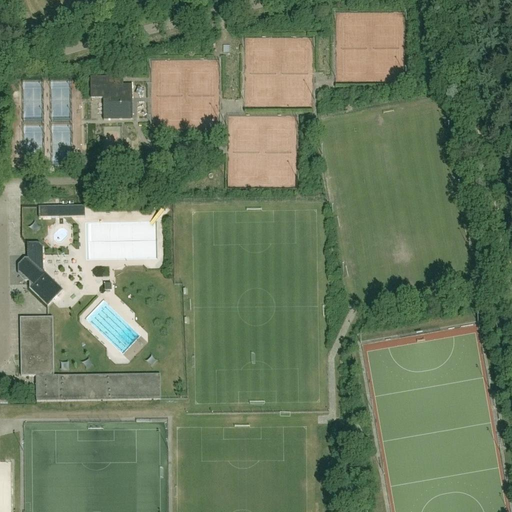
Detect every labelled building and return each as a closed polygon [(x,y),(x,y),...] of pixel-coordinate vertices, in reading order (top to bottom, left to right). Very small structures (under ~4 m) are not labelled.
[(109,74),(109,78),(91,78),(91,99),(103,99),(103,121),(131,121),(131,103),(132,103),(132,86),(124,86),(124,78),(123,78),(123,74),(109,74)] [(85,218),(85,207),(51,207),(39,208),(39,219),(43,219),(51,219),(56,218),(64,218),(71,218),(85,218)] [(40,244),(37,244),(27,244),(28,260),(25,260),(20,267),(20,275),(26,281),(29,281),(29,289),(48,307),(53,302),(63,291),(45,273),(44,273),(43,247),(40,244)] [(57,379),(57,377),(54,377),(53,319),(21,319),(22,377),(36,377),(36,379),(57,379)] [(160,375),(57,377),(57,379),(36,379),(36,402),(161,401),(160,375)]
